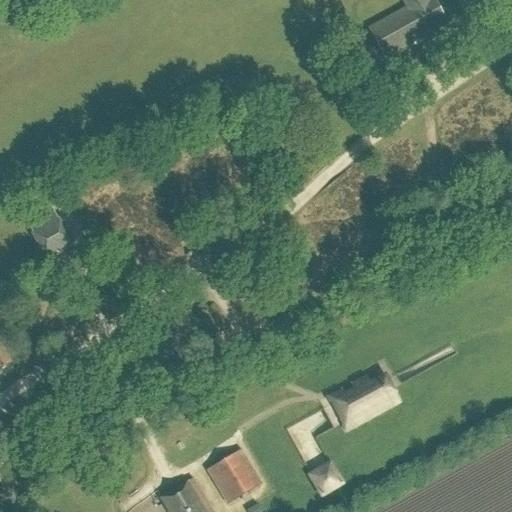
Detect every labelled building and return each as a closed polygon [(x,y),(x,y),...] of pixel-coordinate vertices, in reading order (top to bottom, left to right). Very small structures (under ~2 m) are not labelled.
[(20,0),(5,0),(3,19),(18,20),(20,0)] [(399,0),(404,10),(367,28),(381,57),(446,26),(433,0),(399,0)] [(57,219),(53,212),(30,225),(34,232),(31,234),(46,259),(74,242),(59,218),(57,219)] [(225,327),(212,305),(194,316),(207,338),(225,327)] [(0,368),(10,362),(0,343),(0,368)] [(382,355),(321,386),(344,432),(406,401),(382,355)] [(93,396),(114,389),(105,363),(84,370),(93,396)] [(260,484),(240,451),(206,472),(226,505),(260,484)] [(210,511),(190,479),(158,499),(166,511),(210,511)]
